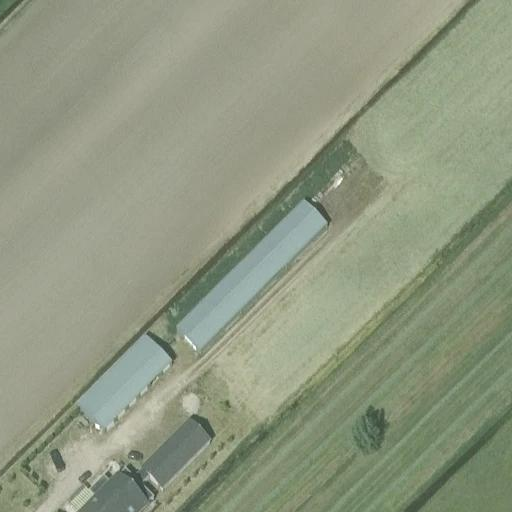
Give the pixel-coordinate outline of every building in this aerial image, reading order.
[(176,333),(199,356),(326,229),(303,206),(176,333)] [(145,341),(77,410),(94,426),(104,436),(172,367),(162,358),(145,341)] [(189,424),(141,472),(142,473),(149,481),(162,493),(210,445),(189,424)] [(96,503),(86,511),(142,511),(153,502),(141,489),(149,481),(142,473),(133,482),(125,473),(110,488),(103,481),(89,495),(96,503)] [(10,511),(0,502),(0,511),(10,511)]
